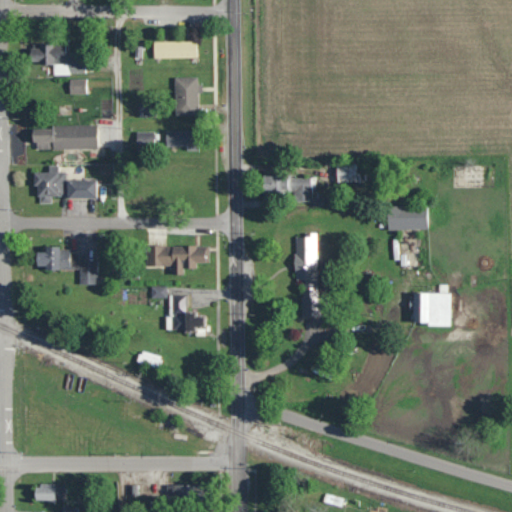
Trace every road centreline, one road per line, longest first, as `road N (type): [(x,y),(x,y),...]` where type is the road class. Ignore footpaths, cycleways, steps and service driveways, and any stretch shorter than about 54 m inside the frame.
road 1 (tertiary): [(237,403),(231,0)]
road 2 (residential): [(6,511),(0,166)]
road 3 (residential): [(511,481),(237,403)]
road 4 (residential): [(238,460),(0,462)]
road 5 (residential): [(235,221),(1,218)]
road 6 (residential): [(232,12),(0,10)]
